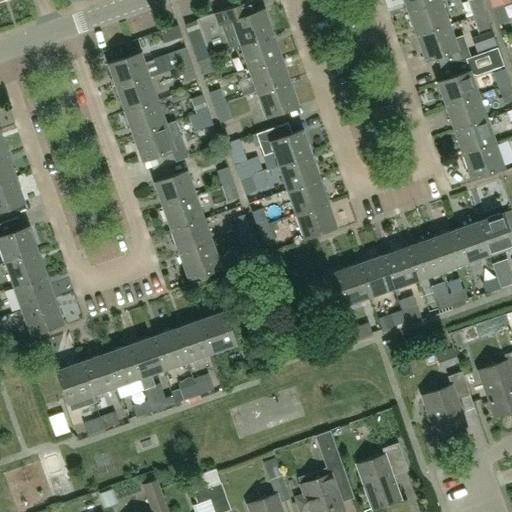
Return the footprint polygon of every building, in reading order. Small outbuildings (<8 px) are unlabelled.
[(440,0),(403,0),(408,13),(441,1),(440,0)] [(472,17),(485,13),(479,0),(470,0),(467,1),(472,17)] [(487,0),(491,10),(503,6),(500,0),(487,0)] [(273,34),(264,9),(255,12),(251,1),(214,14),(219,26),(222,25),(230,49),(239,46),(273,34)] [(441,1),(408,13),(416,37),(449,25),(441,1)] [(508,22),(503,6),(491,10),(497,26),(508,22)] [(485,13),(472,17),(478,32),(490,28),(485,13)] [(197,61),(208,57),(196,21),(184,25),(197,61)] [(449,25),(416,37),(425,61),(437,57),(441,68),(496,49),(467,57),(462,36),(454,38),(449,25)] [(273,34),(239,46),(248,70),(281,58),(273,34)] [(123,59),(136,55),(132,43),(118,47),(123,59)] [(171,70),(190,63),(185,48),(165,54),(171,70)] [(496,49),(441,68),(445,80),(437,82),(445,107),(479,96),(472,77),(503,67),(496,49)] [(136,55),(123,59),(107,65),(116,90),(148,78),(171,70),(165,54),(151,58),(153,62),(144,65),(139,53),(136,55)] [(213,71),(208,57),(197,61),(202,76),(213,71)] [(281,58),(248,70),(256,93),(289,81),(281,58)] [(190,63),(171,70),(171,71),(179,68),(184,83),(195,78),(190,63)] [(498,89),(510,85),(504,69),(492,73),(498,89)] [(157,102),(148,78),(116,90),(124,114),(157,102)] [(298,106),(289,81),(256,93),(265,118),(298,106)] [(511,91),(510,85),(498,89),(503,104),(511,100),(511,91)] [(225,104),(219,89),(208,93),(214,108),(225,104)] [(195,115),(207,111),(202,95),(190,99),(195,115)] [(487,119),(479,96),(445,107),(454,131),(487,119)] [(157,102),(124,114),(133,137),(166,126),(157,102)] [(230,119),(225,104),(214,108),(219,123),(230,119)] [(207,111),(195,115),(197,120),(193,121),(197,131),(212,125),(207,111)] [(496,143),(487,119),(454,131),(462,155),(496,143)] [(302,130),(292,134),(288,124),(256,135),(263,155),(273,152),(278,167),(311,155),(302,130)] [(171,139),(166,126),(133,137),(142,162),(171,151),(175,163),(188,158),(180,136),(171,139)] [(505,168),(496,143),(462,155),(471,180),(505,168)] [(7,155),(0,157),(0,183),(16,179),(7,155)] [(320,179),(311,155),(278,167),(286,191),(320,179)] [(239,180),(251,176),(245,160),(234,165),(239,180)] [(221,187),(233,183),(227,167),(215,171),(221,187)] [(162,208),(195,196),(186,171),(153,183),(162,208)] [(256,190),(251,176),(239,180),(245,195),(256,190)] [(16,179),(0,183),(0,212),(24,203),(16,179)] [(328,202),(320,179),(286,191),(295,214),(328,202)] [(238,198),(233,183),(221,187),(226,201),(238,198)] [(204,220),(195,196),(162,208),(171,231),(204,220)] [(337,227),(328,202),(295,214),(303,239),(337,227)] [(208,218),(213,228),(233,218),(228,207),(208,218)] [(256,228),(268,224),(262,208),(251,212),(256,228)] [(478,223),(489,255),(511,247),(511,241),(502,214),(478,223)] [(238,234),(250,230),(244,215),(233,219),(238,234)] [(37,252),(28,227),(21,230),(17,218),(0,224),(0,252),(4,263),(37,252)] [(204,220),(171,231),(179,255),(212,243),(204,220)] [(489,255),(478,223),(454,231),(465,264),(489,255)] [(273,238),(268,224),(256,228),(261,242),(273,238)] [(250,230),(238,234),(243,249),(255,245),(250,230)] [(465,264),(454,231),(430,239),(441,272),(465,264)] [(430,239),(406,248),(418,280),(441,272),(430,239)] [(212,243),(179,255),(188,280),(221,268),(212,243)] [(406,248),(382,256),(394,289),(418,280),(406,248)] [(46,276),(37,252),(4,263),(13,287),(46,276)] [(394,289),(382,256),(359,264),(370,297),(394,289)] [(370,297),(359,264),(334,273),(345,306),(370,297)] [(497,277),(501,289),(511,284),(511,274),(511,272),(497,277)] [(54,299),(46,276),(13,287),(21,311),(54,299)] [(501,289),(497,277),(481,283),(485,294),(501,289)] [(463,289),(449,294),(453,306),(468,300),(463,289)] [(453,306),(449,294),(433,300),(438,311),(453,306)] [(54,299),(21,311),(30,336),(63,324),(54,299)] [(416,305),(402,310),(406,323),(421,318),(416,305)] [(406,323),(402,310),(386,316),(390,328),(406,323)] [(224,312),(199,321),(211,354),(236,345),(224,312)] [(211,354),(199,321),(175,329),(187,362),(211,354)] [(368,323),(352,328),(356,340),(372,334),(368,323)] [(480,339),(476,328),(464,332),(468,343),(480,339)] [(187,362),(175,329),(152,337),(164,371),(187,362)] [(152,337),(128,346),(140,379),(164,371),(152,337)] [(269,355),(281,352),(277,338),(266,341),(269,355)] [(128,346),(104,354),(116,388),(140,379),(128,346)] [(507,362),(479,372),(495,417),(511,410),(511,353),(505,356),(507,362)] [(116,388),(104,354),(80,363),(92,396),(116,388)] [(92,396),(80,363),(56,372),(68,405),(69,405),(71,412),(95,404),(92,396)] [(243,366),(227,373),(232,384),(247,378),(243,366)] [(452,386),(423,396),(437,437),(466,427),(457,399),(470,395),(462,372),(449,377),(452,386)] [(195,384),(199,395),(213,390),(209,379),(195,384)] [(199,395),(195,384),(179,389),(183,401),(199,395)] [(151,412),(147,400),(131,406),(135,418),(151,412)] [(67,409),(55,411),(58,432),(71,429),(67,409)] [(100,417),(104,429),(118,424),(114,412),(100,417)] [(104,429),(100,417),(84,423),(88,434),(104,429)] [(325,468),(299,477),(305,493),(292,497),(297,511),(309,511),(311,511),(344,511),(341,503),(354,498),(342,463),(341,464),(329,431),(314,436),(325,468)] [(385,455),(357,465),(373,510),(401,500),(393,477),(408,471),(399,444),(383,449),(385,455)] [(264,468),(277,464),(275,458),(262,462),(264,468)] [(269,482),(271,481),(276,495),(248,505),(250,511),(283,511),(280,503),(291,499),(283,477),(282,477),(277,464),(264,468),(269,482)] [(193,494),(220,484),(217,474),(189,484),(193,494)] [(152,511),(168,511),(157,481),(144,486),(152,511)] [(220,484),(193,494),(197,504),(209,500),(213,511),(224,511),(230,510),(220,484)] [(117,504),(112,489),(99,494),(104,509),(117,504)]
